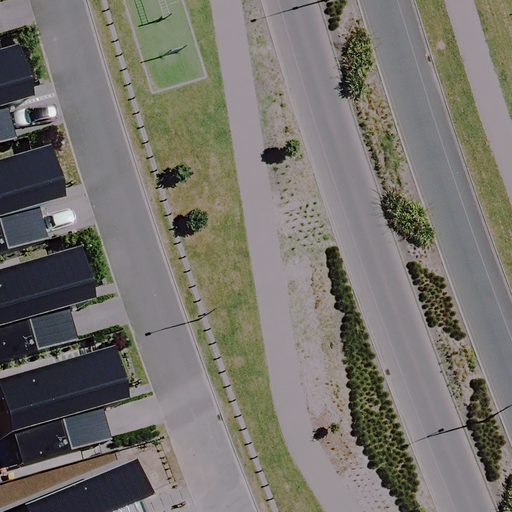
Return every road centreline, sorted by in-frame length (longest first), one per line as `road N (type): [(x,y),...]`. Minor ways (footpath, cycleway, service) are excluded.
road 1 (secondary): [(458,511),(396,363),(270,0)]
road 2 (residential): [(59,0),(146,293),(226,511)]
road 3 (secondary): [(354,0),(413,183),(511,440)]
